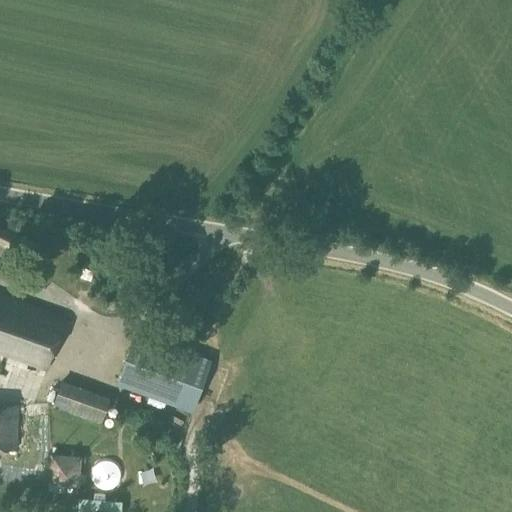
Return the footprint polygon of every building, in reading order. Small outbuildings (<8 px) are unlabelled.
[(0,227),(0,246),(25,258),(32,243),(0,227)] [(0,292),(0,354),(46,371),(66,316),(0,292)] [(193,412),(213,360),(136,332),(117,384),(193,412)] [(109,398),(62,382),(53,408),(101,424),(109,398)] [(0,404),(0,449),(17,450),(20,406),(0,404)] [(83,450),(46,449),(42,481),(77,483),(83,450)]
